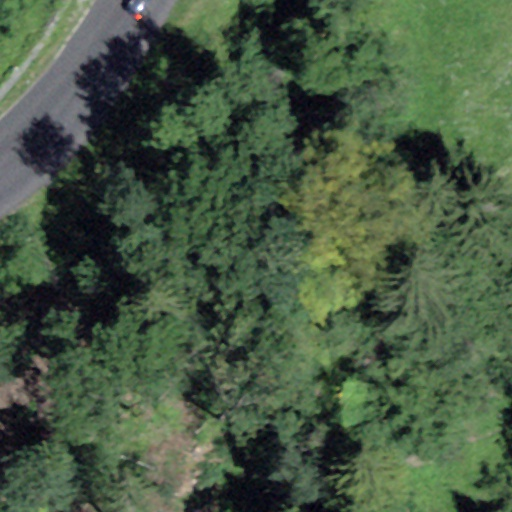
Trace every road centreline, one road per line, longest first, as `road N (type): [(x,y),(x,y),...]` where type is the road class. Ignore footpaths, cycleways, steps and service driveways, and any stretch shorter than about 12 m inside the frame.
road 1 (track): [(396,170),(241,511)]
road 2 (track): [(282,0),(279,24),(295,89),(342,145),(409,176),(511,181)]
road 3 (primary): [(139,0),(42,129),(0,168)]
